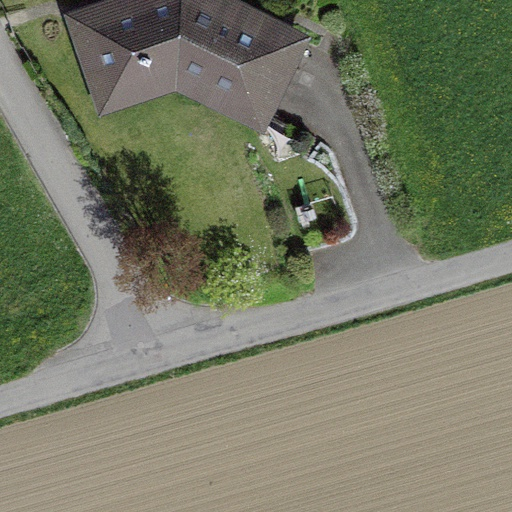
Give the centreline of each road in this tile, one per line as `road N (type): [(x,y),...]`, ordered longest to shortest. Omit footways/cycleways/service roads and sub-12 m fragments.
road 1 (residential): [(159,358),(511,255)]
road 2 (residential): [(0,75),(159,358)]
road 3 (residential): [(0,405),(159,358)]
